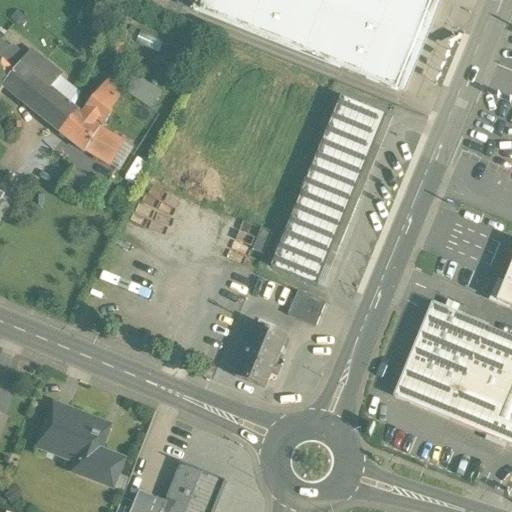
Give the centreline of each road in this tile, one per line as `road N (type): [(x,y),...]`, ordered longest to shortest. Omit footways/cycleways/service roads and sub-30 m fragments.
road 1 (residential): [(325,428),(502,0)]
road 2 (tertiary): [(0,322),(278,442)]
